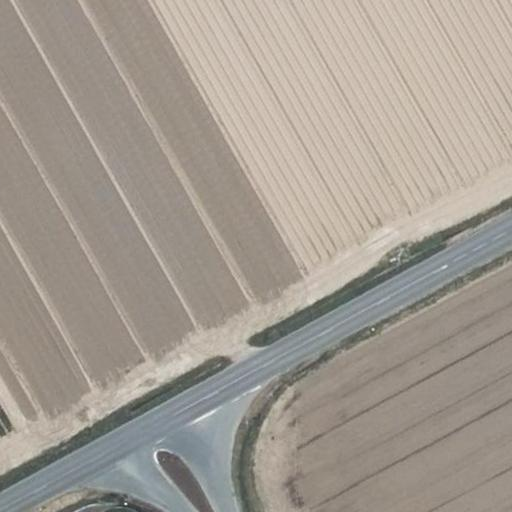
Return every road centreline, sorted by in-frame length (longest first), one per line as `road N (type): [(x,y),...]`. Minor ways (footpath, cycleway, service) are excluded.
road 1 (secondary): [(129,435),(511,224)]
road 2 (secondary): [(0,507),(129,435)]
